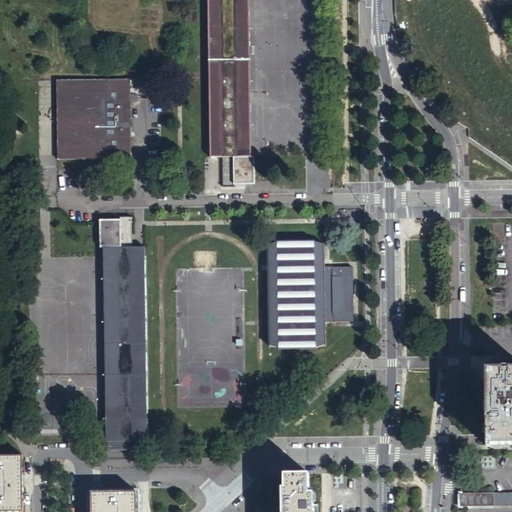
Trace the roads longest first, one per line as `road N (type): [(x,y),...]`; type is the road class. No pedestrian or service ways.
road 1 (tertiary): [(441,453),(456,306),(454,197)]
road 2 (tertiary): [(388,199),(391,382),(383,454)]
road 3 (residential): [(383,454),(275,458),(209,511)]
road 4 (tertiary): [(454,197),(445,135),(389,66)]
road 5 (tertiary): [(389,66),(388,199)]
